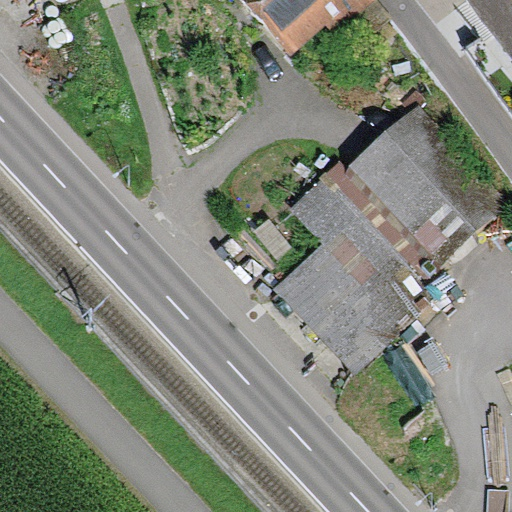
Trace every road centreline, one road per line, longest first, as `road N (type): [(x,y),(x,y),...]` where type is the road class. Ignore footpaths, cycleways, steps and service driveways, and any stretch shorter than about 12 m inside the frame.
road 1 (primary): [(0,116),(370,511)]
road 2 (unclassified): [(177,511),(0,322)]
road 3 (residential): [(398,0),(511,155)]
